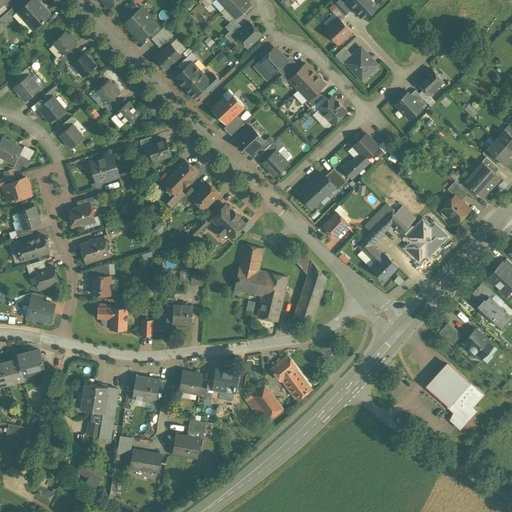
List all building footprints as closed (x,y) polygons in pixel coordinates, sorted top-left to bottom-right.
[(42,0),(30,0),(18,11),(33,29),(53,13),(42,0)] [(246,0),(233,0),(226,7),(235,17),(236,17),(242,11),(250,3),(246,0)] [(350,0),(348,2),(365,19),(375,10),(378,7),(371,0),(350,0)] [(133,1),(120,13),(127,20),(140,8),(133,1)] [(338,17),(341,21),(346,16),(337,6),(332,11),(338,17)] [(127,20),(124,23),(141,40),(149,32),(158,24),(141,7),(127,20)] [(0,18),(6,25),(17,15),(11,8),(0,18)] [(242,11),(236,17),(235,17),(229,23),(233,27),(238,23),(246,15),(242,11)] [(341,21),(338,17),(325,29),(339,44),(352,32),(341,21)] [(243,28),(236,35),(237,36),(248,47),(262,34),(250,21),(243,28)] [(233,27),(225,35),(231,41),(237,36),(236,35),(243,28),(238,23),(233,27)] [(158,24),(149,32),(153,37),(162,29),(158,24)] [(153,37),(152,38),(160,47),(173,35),(165,26),(153,37)] [(77,44),(65,31),(53,42),(64,53),(63,54),(64,55),(70,49),(77,44)] [(170,43),(156,57),(166,68),(181,54),(170,43)] [(345,62),(352,56),(344,46),(335,55),(343,64),(345,62)] [(275,47),(255,66),(267,79),(278,69),(287,60),(286,59),(278,50),(278,51),(275,48),(275,47)] [(361,80),(378,65),(361,47),(352,56),(345,62),(361,80)] [(70,49),(64,55),(63,54),(61,57),(65,62),(74,54),(70,49)] [(192,52),(178,65),(183,70),(192,62),(197,58),(192,52)] [(96,65),(85,53),(78,58),(73,63),(73,64),(84,76),(96,65)] [(227,53),(220,54),(221,61),(229,59),(227,53)] [(74,54),(65,62),(70,67),(73,64),(73,63),(78,58),(74,54)] [(287,60),(278,69),(282,74),(293,64),(296,62),(290,56),(286,59),(287,60)] [(183,70),(175,77),(184,87),(201,71),(192,62),(183,70)] [(299,70),(289,78),(290,79),(299,89),(315,73),(306,63),(299,70)] [(282,74),(280,76),(286,83),(290,79),(289,78),(299,70),(293,64),(282,74)] [(423,89),(429,95),(444,81),(431,67),(416,81),(423,89)] [(26,69),(17,76),(21,81),(29,74),(30,73),(26,69)] [(201,71),(184,87),(194,97),(203,88),(210,81),(208,78),(201,71)] [(213,73),(208,78),(210,81),(203,88),(207,93),(220,80),(213,73)] [(315,73),(299,89),(308,98),(308,99),(318,90),(325,83),(315,73)] [(21,81),(14,86),(26,100),(40,88),(29,74),(21,81)] [(109,79),(97,90),(108,102),(107,102),(107,103),(108,103),(114,98),(120,92),(109,79)] [(53,88),(44,96),(47,100),(53,95),(54,96),(57,93),(53,88)] [(419,93),(416,89),(411,94),(422,106),(423,107),(427,102),(419,93)] [(423,89),(419,93),(427,102),(431,106),(436,102),(429,95),(423,89)] [(244,106),(229,90),(223,95),(225,97),(212,109),(225,124),(231,118),(236,114),(244,106)] [(318,90),(308,99),(308,98),(304,102),(310,108),(311,107),(323,96),(318,90)] [(408,91),(394,104),(409,119),(423,107),(422,106),(411,94),(408,91)] [(47,100),(39,108),(50,121),(65,109),(54,96),(53,95),(47,100)] [(323,96),(311,107),(315,112),(319,108),(329,99),(325,95),(323,96)] [(329,99),(319,108),(334,123),(346,112),(341,106),(342,105),(338,101),(337,102),(332,96),(329,99)] [(114,98),(108,103),(107,103),(105,105),(109,110),(118,102),(114,98)] [(122,107),(117,111),(117,112),(128,124),(140,113),(128,101),(122,107)] [(118,102),(109,110),(113,115),(117,112),(117,111),(122,107),(118,102)] [(465,108),(474,115),(478,110),(470,103),(465,108)] [(244,123),(236,114),(231,118),(239,127),(244,123)] [(72,116),(63,124),(67,128),(72,124),(73,124),(76,121),(72,116)] [(239,127),(231,118),(225,124),(227,125),(224,127),(231,135),(239,127)] [(73,124),(72,124),(67,128),(60,134),(71,147),(83,137),(73,124)] [(251,126),(237,139),(250,153),(253,151),(264,140),(251,126)] [(511,135),(507,130),(507,131),(498,140),(511,153),(511,135)] [(366,133),(354,145),(355,147),(361,153),(366,158),(367,158),(379,147),(378,146),(366,133)] [(151,136),(140,140),(142,147),(149,145),(149,144),(153,142),(151,136)] [(21,148),(3,138),(0,143),(0,154),(13,162),(21,148)] [(153,142),(149,144),(149,145),(154,160),(170,155),(171,153),(170,149),(168,148),(165,138),(153,142)] [(264,140),(253,151),(258,156),(259,155),(271,144),(266,139),(265,140),(264,140)] [(511,156),(511,153),(498,140),(489,150),(500,160),(504,164),(511,156)] [(271,144),(259,155),(264,160),(276,149),(278,151),(280,148),(274,141),(271,144)] [(378,146),(379,147),(385,153),(390,148),(383,141),(378,146)] [(355,158),(361,153),(355,147),(349,152),(355,158)] [(500,160),(489,150),(487,148),(483,153),(486,156),(496,165),(500,160)] [(264,160),(263,162),(275,175),(288,163),(278,151),(276,149),(264,160)] [(370,161),(367,158),(366,158),(361,153),(355,158),(351,162),(349,160),(342,167),(352,178),(370,161)] [(20,154),(13,167),(20,170),(26,157),(20,154)] [(113,154),(90,161),(97,182),(104,180),(105,181),(112,179),(112,178),(119,176),(119,174),(113,154)] [(496,165),(486,156),(482,161),(484,163),(485,162),(496,173),(500,168),(496,165)] [(185,160),(163,182),(169,187),(176,194),(177,195),(181,190),(181,189),(183,188),(192,179),(192,178),(198,172),(185,160)] [(496,173),(485,162),(484,163),(476,172),(491,187),(500,177),(496,173)] [(346,181),(334,168),(325,176),(335,186),(337,189),(346,181)] [(132,170),(119,174),(119,176),(123,187),(136,182),(132,170)] [(322,172),(300,193),(313,207),(335,186),(325,176),(322,172)] [(491,187),(476,172),(467,182),(478,192),(482,196),(491,187)] [(14,174),(0,178),(0,185),(3,184),(16,180),(14,174)] [(16,180),(3,184),(5,191),(10,193),(12,200),(32,194),(26,177),(16,180)] [(460,185),(455,180),(448,188),(455,195),(461,200),(468,192),(469,192),(460,185)] [(478,192),(467,182),(465,180),(460,185),(469,192),(468,192),(473,197),(478,192)] [(197,192),(192,197),(197,202),(201,202),(206,207),(219,193),(207,181),(197,192)] [(176,194),(169,187),(166,191),(172,198),(176,194)] [(185,194),(179,200),(184,205),(192,197),(197,192),(192,187),(185,194)] [(172,198),(168,202),(173,207),(179,200),(185,194),(181,190),(177,195),(176,194),(172,198)] [(455,195),(452,198),(449,198),(444,203),(445,206),(442,210),(456,223),(470,208),(461,200),(455,195)] [(94,196),(77,201),(79,207),(90,203),(91,206),(97,204),(94,196)] [(79,207),(70,209),(74,224),(80,223),(83,224),(85,223),(87,220),(86,220),(94,217),(91,206),(90,203),(79,207)] [(387,203),(365,226),(371,231),(372,229),(376,226),(385,217),(393,208),(387,203)] [(232,211),(226,204),(212,218),(219,225),(215,229),(223,236),(226,233),(232,238),(246,224),(239,217),(240,216),(234,210),(232,211)] [(35,205),(18,211),(23,228),(29,226),(40,223),(35,205)] [(393,208),(385,217),(392,224),(403,234),(411,225),(393,208)] [(18,212),(14,213),(13,215),(14,219),(13,221),(16,230),(23,228),(18,212)] [(337,212),(323,226),(335,237),(348,223),(337,212)] [(385,217),(376,226),(383,233),(392,224),(385,217)] [(204,218),(191,231),(196,235),(209,222),(204,218)] [(122,222),(106,228),(108,235),(124,229),(122,222)] [(411,225),(403,234),(417,247),(425,239),(411,225)] [(16,230),(15,230),(17,236),(21,235),(31,232),(29,226),(23,228),(16,230)] [(383,233),(376,226),(372,229),(380,236),(383,233)] [(371,231),(358,245),(363,250),(370,242),(372,244),(380,236),(372,229),(371,231)] [(31,232),(21,235),(23,241),(34,237),(32,231),(31,232)] [(23,241),(16,243),(15,245),(17,251),(18,252),(20,251),(23,260),(38,255),(49,252),(49,251),(44,234),(34,237),(23,241)] [(104,236),(80,244),(86,263),(110,255),(108,249),(109,249),(110,246),(109,243),(107,242),(106,242),(104,236)] [(372,244),(370,242),(363,250),(375,262),(383,254),(372,244)] [(264,248),(244,243),(240,265),(259,270),(264,248)] [(375,262),(363,250),(358,254),(371,266),(375,262)] [(327,278),(304,251),(295,259),(308,275),(303,291),(321,297),(327,278)] [(49,252),(38,255),(40,261),(43,260),(51,257),(49,252)] [(375,262),(371,266),(385,280),(398,266),(385,253),(383,254),(375,262)] [(503,263),(511,271),(511,263),(507,259),(503,263)] [(40,261),(27,265),(31,276),(35,274),(34,272),(46,268),(43,260),(40,261)] [(502,262),(486,279),(505,296),(511,287),(511,271),(503,263),(502,262)] [(109,264),(92,269),(93,275),(110,276),(109,264)] [(259,270),(240,265),(234,289),(262,295),(283,300),(288,276),(259,270)] [(46,268),(34,272),(35,274),(39,286),(47,283),(47,284),(50,286),(52,285),(54,282),(58,281),(54,266),(46,268)] [(204,273),(192,272),(191,283),(203,284),(204,273)] [(110,276),(93,275),(93,293),(110,294),(110,289),(110,278),(110,276)] [(119,279),(110,278),(110,289),(118,290),(119,279)] [(321,297),(313,320),(322,322),(332,287),(327,278),(321,297)] [(321,297),(303,291),(293,322),(311,327),(313,320),(321,297)] [(44,295),(31,292),(26,294),(24,301),(23,304),(24,304),(30,306),(31,299),(40,301),(41,300),(43,301),(44,295)] [(283,300),(262,295),(257,316),(278,321),(283,300)] [(508,313),(489,296),(486,299),(484,298),(482,301),(485,304),(481,309),(498,324),(508,313)] [(40,301),(31,299),(30,306),(27,317),(50,322),(55,304),(43,301),(41,300),(40,301)] [(192,305),(174,305),(174,304),(174,305),(173,322),(173,323),(174,322),(191,323),(192,323),(193,305),(192,305)] [(128,307),(111,307),(98,306),(98,317),(102,318),(110,318),(110,327),(110,329),(127,330),(128,307)] [(107,326),(110,327),(110,318),(102,318),(102,320),(103,323),(105,325),(107,326)] [(154,319),(142,319),(141,335),(153,335),(154,319)] [(462,334),(449,322),(439,332),(453,344),(462,334)] [(494,344),(476,327),(463,342),(467,346),(466,347),(474,355),(476,353),(481,358),(494,344)] [(29,351),(18,354),(19,358),(23,375),(24,375),(45,370),(40,349),(30,352),(29,351)] [(288,356),(272,369),(281,380),(282,380),(296,368),(297,368),(288,356)] [(19,358),(3,362),(8,383),(25,379),(24,375),(23,375),(19,358)] [(3,362),(0,362),(0,384),(8,383),(3,362)] [(470,382),(449,364),(450,365),(430,387),(429,386),(428,387),(449,406),(448,407),(456,414),(451,419),(460,428),(477,410),(473,406),(484,394),(471,382),(470,382)] [(239,370),(217,366),(214,388),(235,392),(239,370)] [(313,389),(296,368),(282,380),(297,401),(313,389)] [(203,373),(183,370),(179,391),(200,394),(201,387),(203,373)] [(159,379),(137,375),(137,374),(134,391),(132,398),(133,398),(133,397),(146,399),(146,397),(156,399),(155,402),(156,402),(160,378),(159,378),(159,379)] [(215,380),(209,379),(207,388),(206,398),(212,399),(215,380)] [(108,386),(86,382),(83,398),(81,408),(82,408),(95,410),(104,412),(108,386)] [(265,384),(251,394),(265,413),(270,419),(283,408),(265,384)] [(119,388),(108,386),(104,412),(95,410),(93,422),(102,423),(113,425),(119,388)] [(207,388),(201,387),(200,394),(198,402),(205,403),(206,398),(207,388)] [(134,391),(128,390),(125,407),(131,408),(133,398),(132,398),(134,391)] [(265,413),(251,394),(246,399),(259,417),(265,413)] [(146,399),(133,397),(133,398),(131,408),(134,409),(135,404),(144,406),(146,399)] [(156,399),(146,397),(146,399),(144,406),(155,408),(156,402),(155,402),(156,399)] [(75,409),(77,410),(82,410),(82,408),(81,408),(83,398),(79,398),(76,398),(74,399),(73,401),(72,403),(73,405),(74,407),(75,409)] [(207,422),(191,419),(188,436),(188,437),(201,439),(204,440),(207,422)] [(93,422),(89,421),(87,434),(99,436),(100,436),(102,423),(93,422)] [(16,425),(9,423),(6,438),(13,439),(16,425)] [(113,425),(102,423),(100,436),(99,436),(99,437),(110,439),(113,425)] [(22,426),(16,425),(13,439),(19,440),(22,426)] [(28,427),(22,426),(19,440),(25,442),(28,427)] [(34,428),(28,427),(25,442),(31,443),(34,428)] [(201,439),(188,437),(188,436),(178,434),(178,433),(177,433),(173,455),(174,455),(175,452),(189,454),(190,451),(197,452),(198,453),(201,439)] [(132,437),(120,435),(117,453),(125,454),(126,449),(130,450),(132,437)] [(162,454),(134,449),(131,467),(159,472),(162,454)] [(175,452),(174,455),(197,459),(198,453),(197,452),(190,451),(189,454),(175,452)] [(105,472),(83,461),(78,471),(100,482),(105,472)] [(54,494),(38,485),(33,493),(50,502),(54,494)]
